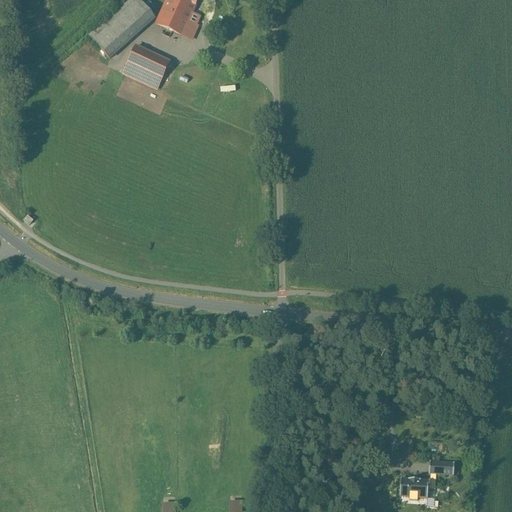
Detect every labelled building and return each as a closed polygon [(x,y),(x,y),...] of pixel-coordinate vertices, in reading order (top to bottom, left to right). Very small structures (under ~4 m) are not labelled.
[(154,20),(135,0),(132,0),(90,39),(109,60),(154,20)] [(168,0),(167,3),(191,14),(196,0),(168,0)] [(191,14),(167,3),(157,25),(191,40),(200,18),(191,14)] [(169,63),(136,48),(124,75),(156,90),(169,63)] [(429,463),(429,476),(430,476),(436,476),(454,477),(455,464),(429,463)] [(430,482),(401,480),(400,499),(409,499),(409,501),(418,502),(418,500),(427,500),(428,492),(429,492),(429,491),(430,482)] [(244,511),(245,501),(231,501),(231,511),(244,511)] [(177,511),(177,503),(165,503),(164,511),(177,511)]
